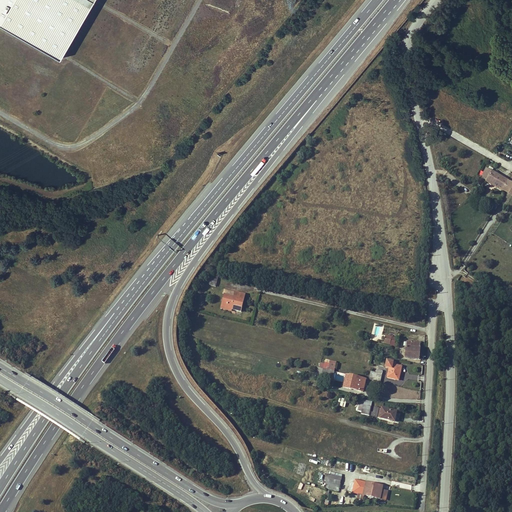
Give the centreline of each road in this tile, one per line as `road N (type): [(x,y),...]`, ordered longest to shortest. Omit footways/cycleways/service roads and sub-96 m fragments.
road 1 (unclassified): [(443,511),(449,297),(403,58),(431,0)]
road 2 (motorway): [(0,511),(106,352),(310,100)]
road 3 (motorway): [(269,498),(182,383),(166,328),(187,271),(307,116),(310,100)]
road 4 (motorway): [(377,0),(96,344)]
road 5 (primary): [(238,504),(212,500),(0,367)]
road 6 (primary): [(0,379),(205,511)]
road 7 (unknown): [(432,328),(242,285)]
road 8 (unknown): [(419,511),(432,328)]
road 9 (motorway): [(96,344),(0,488)]
road 10 (motorway): [(96,344),(79,354),(0,461)]
road 11 (motorway): [(310,100),(393,0)]
